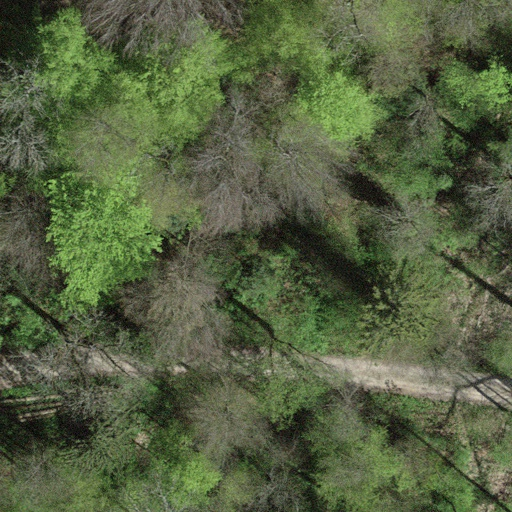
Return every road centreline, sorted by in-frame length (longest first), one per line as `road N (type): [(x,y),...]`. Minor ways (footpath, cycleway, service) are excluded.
road 1 (track): [(511,392),(227,358),(110,359),(0,375)]
road 2 (track): [(511,20),(415,6),(60,0)]
